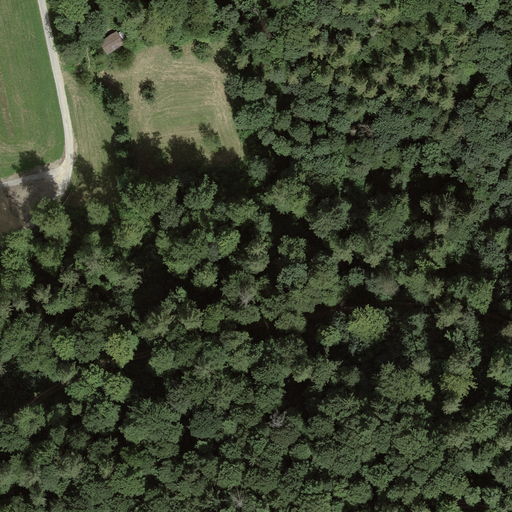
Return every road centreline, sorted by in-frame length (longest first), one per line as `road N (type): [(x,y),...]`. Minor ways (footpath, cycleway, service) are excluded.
road 1 (track): [(511,322),(435,304),(346,308),(92,367),(34,398),(0,435)]
road 2 (track): [(0,247),(54,203),(68,168),(41,0)]
road 3 (track): [(358,511),(382,503),(494,511)]
